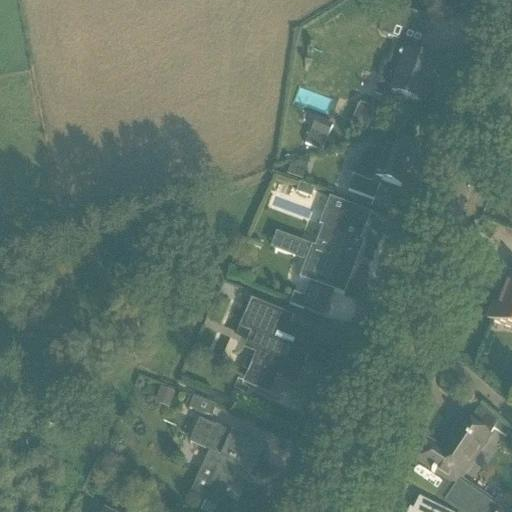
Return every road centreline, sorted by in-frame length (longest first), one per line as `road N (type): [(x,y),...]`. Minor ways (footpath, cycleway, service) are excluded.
road 1 (residential): [(404,317),(511,30)]
road 2 (residential): [(317,511),(404,317)]
road 3 (unclassified): [(511,407),(404,317)]
